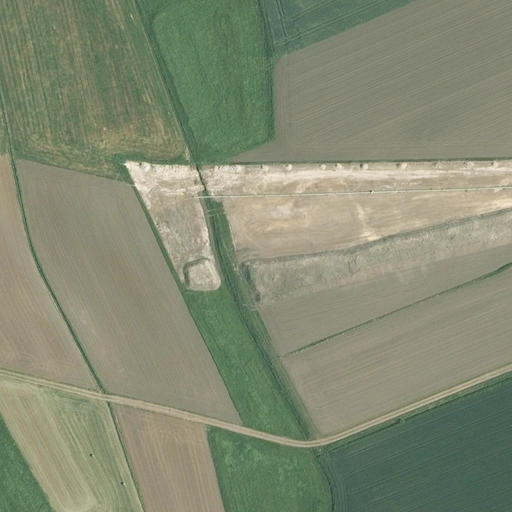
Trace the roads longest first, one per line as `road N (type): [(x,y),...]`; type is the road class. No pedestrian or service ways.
road 1 (track): [(511,360),(310,439),(0,368)]
road 2 (track): [(310,439),(190,129)]
